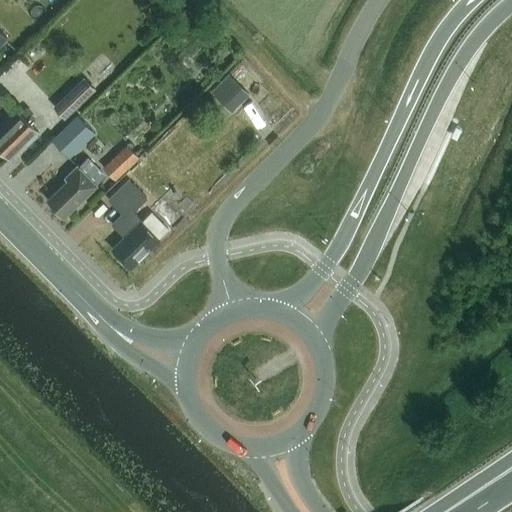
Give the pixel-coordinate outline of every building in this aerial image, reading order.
[(230,73),(212,90),(232,110),(249,93),(230,73)] [(95,88),(85,78),(56,107),(66,116),(95,88)] [(31,127),(36,122),(32,118),(27,123),(20,116),(0,135),(0,149),(9,159),(21,147),(24,149),(39,135),(31,127)] [(70,160),(96,135),(79,118),(53,143),(70,160)] [(126,145),(103,169),(116,182),(127,170),(139,158),(126,145)] [(63,218),(95,186),(77,167),(65,179),(67,182),(47,202),(63,218)] [(131,271),(161,241),(141,221),(111,251),(131,271)]
